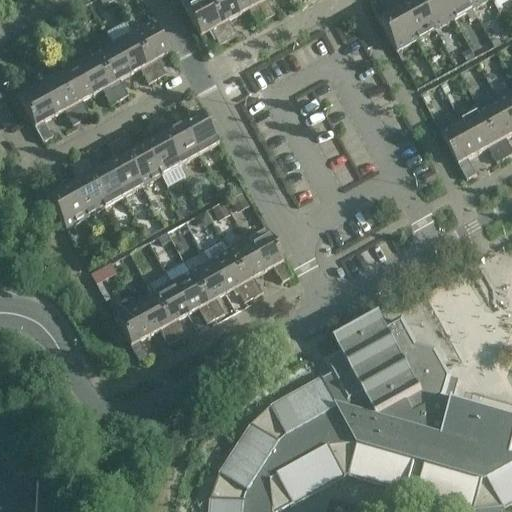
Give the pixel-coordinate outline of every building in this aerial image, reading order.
[(114,4),(111,0),(101,0),(99,2),(103,9),(114,4)] [(228,43),(203,0),(196,0),(182,8),(200,39),(211,33),(219,48),(228,43)] [(238,18),(228,0),(203,0),(228,43),(237,39),(228,24),(238,18)] [(265,23),(252,0),(228,0),(238,18),(248,12),(257,27),(265,23)] [(270,0),(252,0),(265,23),(274,18),(266,3),(270,0)] [(435,33),(416,0),(404,0),(408,7),(398,12),(416,43),(435,33)] [(453,23),(441,0),(416,0),(435,33),(453,23)] [(472,12),(465,0),(441,0),(453,23),(472,12)] [(491,2),(490,0),(465,0),(472,12),(491,2)] [(416,43),(398,12),(388,18),(380,3),(370,8),(396,54),(416,43)] [(168,57),(151,25),(131,36),(157,83),(166,78),(157,63),(168,57)] [(157,83),(131,36),(125,26),(106,36),(112,47),(129,78),(140,72),(148,88),(157,83)] [(129,78),(112,47),(93,57),(119,104),(128,99),(119,84),(129,78)] [(119,104),(93,57),(74,67),(92,99),(102,93),(110,108),(119,104)] [(92,99),(74,67),(55,78),(81,124),(90,120),(82,104),(92,99)] [(81,124),(55,78),(37,88),(54,120),(64,114),(72,129),(81,124)] [(54,120),(37,88),(17,99),(43,146),(52,140),(44,125),(54,120)] [(511,97),(499,105),(511,128),(511,97)] [(218,148),(193,101),(183,107),(191,122),(181,127),(199,159),(218,148)] [(511,138),(511,128),(499,105),(480,115),(506,162),(511,158),(511,152),(506,142),(511,138)] [(506,162),(480,115),(461,126),(478,157),(489,151),(497,166),(506,162)] [(199,159),(181,127),(171,133),(163,118),(154,123),(180,169),(199,159)] [(180,169),(154,123),(145,128),(153,143),(143,148),(161,180),(180,169)] [(478,157),(461,126),(441,137),(467,183),(477,178),(468,163),(478,157)] [(161,180),(143,148),(133,154),(125,139),(116,144),(142,190),(161,180)] [(142,190),(116,144),(107,148),(116,164),(106,169),(123,201),(142,190)] [(123,201),(106,169),(96,175),(87,160),(78,165),(104,211),(123,201)] [(104,211),(78,165),(70,169),(78,184),(68,190),(85,222),(104,211)] [(85,222),(68,190),(58,196),(49,181),(40,186),(65,233),(85,222)] [(291,280),(266,233),(246,244),(263,276),(273,270),(282,285),(291,280)] [(263,276),(246,244),(227,255),(253,301),(261,297),(253,281),(263,276)] [(253,301),(227,255),(208,265),(225,297),(235,291),(244,306),(253,301)] [(225,297),(208,265),(189,276),(215,322),(224,317),(215,302),(225,297)] [(215,322),(189,276),(170,286),(188,318),(198,312),(206,327),(215,322)] [(188,318),(170,286),(151,297),(177,343),(186,338),(177,323),(188,318)] [(177,343),(151,297),(132,307),(150,339),(160,333),(168,348),(177,343)] [(150,339),(132,307),(113,318),(138,365),(148,359),(140,344),(150,339)] [(447,376),(436,357),(434,354),(428,352),(415,348),(401,323),(386,331),(380,320),(381,319),(380,318),(334,343),(335,345),(336,344),(342,356),(327,364),(333,376),(338,386),(339,385),(348,403),(363,394),(376,418),(376,420),(406,403),(413,416),(443,399),(447,386),(446,386),(448,379),(446,376),(447,376)] [(511,421),(453,404),(453,403),(443,400),(443,399),(413,416),(406,403),(376,420),(376,418),(363,394),(348,403),(339,385),(338,386),(328,391),(323,381),(271,410),(251,428),(220,477),(211,502),(210,511),(284,511),(294,507),(345,479),(351,478),(360,481),(406,495),(409,484),(419,487),(416,498),(466,511),(490,511),(504,511),(511,505),(511,421)]
